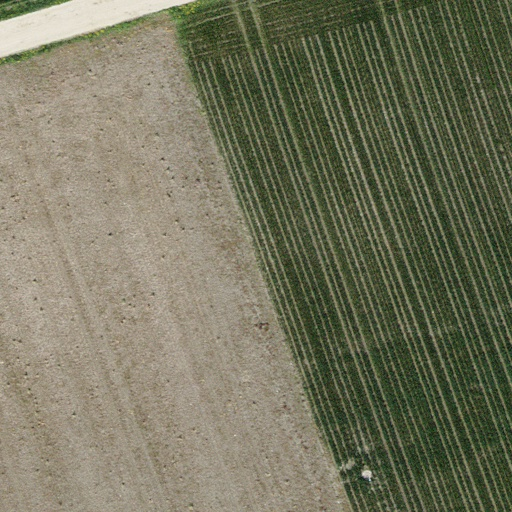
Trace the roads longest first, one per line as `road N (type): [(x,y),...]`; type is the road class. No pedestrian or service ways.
road 1 (motorway): [(511,17),(0,167)]
road 2 (motorway): [(0,293),(511,148)]
road 3 (track): [(0,42),(143,0)]
